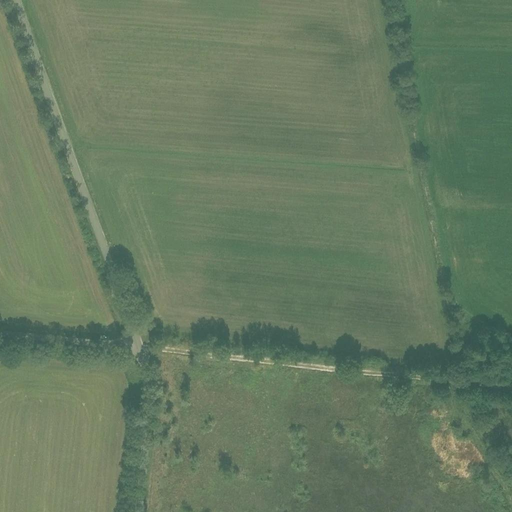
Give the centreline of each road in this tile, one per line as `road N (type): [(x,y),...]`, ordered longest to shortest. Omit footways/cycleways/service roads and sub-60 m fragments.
road 1 (track): [(137,343),(511,385)]
road 2 (unclassified): [(137,343),(15,0)]
road 3 (unclassified): [(139,511),(148,388),(137,343)]
road 4 (unclassified): [(137,343),(0,334)]
